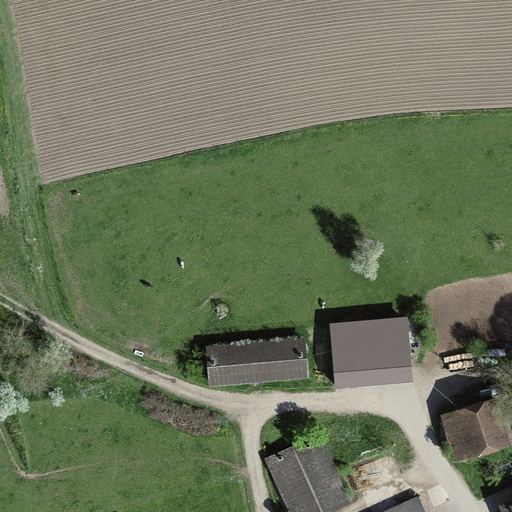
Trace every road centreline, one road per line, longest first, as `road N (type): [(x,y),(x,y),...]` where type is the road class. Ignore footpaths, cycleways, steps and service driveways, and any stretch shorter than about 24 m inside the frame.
road 1 (track): [(256,409),(183,395),(0,298)]
road 2 (residential): [(473,511),(417,410),(256,409)]
